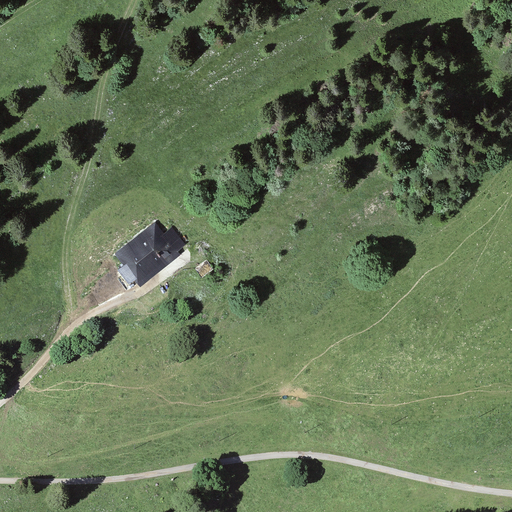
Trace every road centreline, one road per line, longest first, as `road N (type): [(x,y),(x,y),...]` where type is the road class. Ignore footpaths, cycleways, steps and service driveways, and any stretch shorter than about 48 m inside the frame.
road 1 (track): [(511,493),(283,454),(102,480),(0,480)]
road 2 (track): [(76,324),(70,230),(101,95),(135,0)]
road 3 (track): [(0,403),(76,324),(180,262)]
